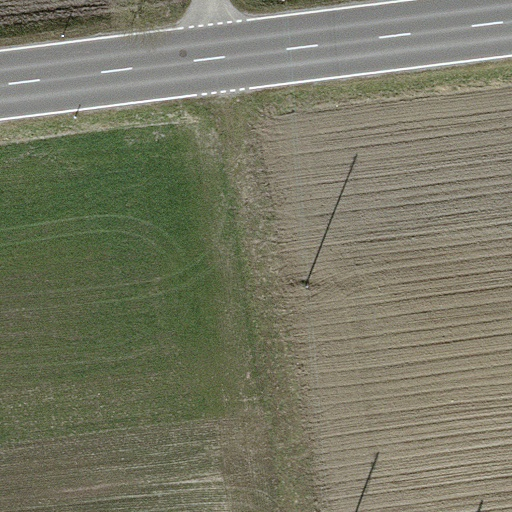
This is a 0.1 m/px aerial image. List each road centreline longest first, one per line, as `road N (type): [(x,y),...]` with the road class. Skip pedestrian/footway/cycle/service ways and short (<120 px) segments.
road 1 (secondary): [(511,29),(0,93)]
road 2 (track): [(216,0),(298,506)]
